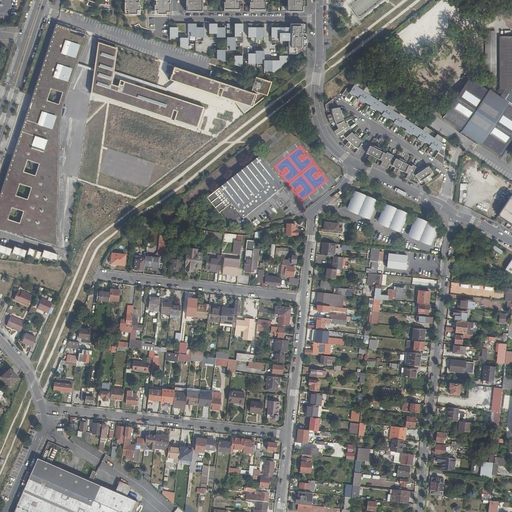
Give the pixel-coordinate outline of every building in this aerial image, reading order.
[(124,0),(125,14),(137,14),(137,10),(140,10),(140,5),(139,5),(138,0),(124,0)] [(170,14),(169,0),(156,0),(156,5),(154,5),(154,10),(158,10),(158,14),(170,14)] [(187,0),(187,11),(191,11),(208,11),(208,6),(202,6),(202,0),(223,0),(224,11),(235,11),(244,11),(244,6),(239,6),(239,2),(237,2),(237,0),(187,0)] [(303,11),(302,0),(252,0),(253,2),(251,2),(251,6),(246,6),(246,11),(266,11),(265,0),(287,0),(288,6),(281,6),(281,11),(299,11),(303,11)] [(85,14),(63,7),(62,6),(60,11),(77,17),(84,19),(85,14)] [(61,113),(67,89),(90,33),(90,32),(85,30),(56,20),(0,187),(0,227),(1,225),(3,225),(2,230),(14,234),(16,226),(19,226),(17,233),(20,234),(19,236),(31,240),(31,238),(38,240),(37,242),(43,244),(44,242),(55,245),(58,167),(57,167),(57,159),(44,155),(45,153),(58,157),(61,113)] [(178,37),(178,31),(181,31),(181,32),(186,31),(186,23),(175,23),(175,27),(170,27),(170,37),(178,37)] [(204,37),(204,27),(196,27),(196,23),(188,23),(188,36),(196,36),(196,37),(204,37)] [(225,37),(225,27),(217,27),(217,23),(209,23),(209,33),(217,33),(217,37),(225,37)] [(243,36),(243,23),(235,23),(235,36),(243,36)] [(264,40),(264,27),(252,27),(252,23),(248,23),(248,24),(249,24),(249,27),(248,27),(248,37),(256,37),(256,42),(258,42),(258,40),(264,40)] [(303,33),(303,23),(290,23),(290,27),(273,27),(273,23),(270,23),(270,27),(271,27),(271,37),(279,37),(279,40),(289,40),(289,54),(297,54),(307,45),(307,37),(303,36),(302,37),(302,33),(303,33)] [(499,88),(505,88),(511,88),(511,36),(499,36),(499,66),(499,88)] [(188,49),(188,37),(180,37),(180,47),(188,49)] [(235,50),(235,37),(227,37),(227,50),(235,50)] [(118,48),(99,42),(91,93),(197,128),(204,108),(121,80),(119,87),(113,84),(118,48)] [(264,60),(264,45),(262,45),(262,49),(256,49),(256,52),(248,52),(248,62),(264,62),(264,67),(274,72),(289,60),(289,55),(280,55),(280,60),(264,60)] [(225,61),(225,49),(217,49),(217,59),(225,61)] [(243,67),(243,55),(235,55),(235,64),(243,67)] [(256,94),(174,67),(170,80),(235,102),(244,114),(267,96),(272,82),(256,77),(251,91),(257,93),(256,94)] [(511,88),(505,88),(500,95),(490,89),(488,90),(469,77),(453,102),(443,117),(462,130),(461,131),(501,158),(511,140),(511,88)] [(405,118),(408,113),(402,109),(398,114),(393,110),(396,105),(392,103),(389,101),(386,106),(381,102),(384,97),(377,93),(374,98),(369,94),(372,90),(369,88),(365,86),(362,90),(357,87),(360,82),(357,80),(350,91),(347,89),(343,95),(346,97),(348,93),(351,95),(352,94),(358,97),(357,99),(363,103),(364,101),(370,105),(369,107),(375,111),(376,109),(382,113),(381,114),(387,118),(388,117),(394,120),(393,122),(399,126),(400,124),(406,128),(405,130),(411,134),(412,132),(418,136),(417,137),(423,141),(424,140),(430,144),(429,145),(435,149),(436,148),(439,149),(434,157),(444,163),(445,151),(446,148),(442,146),(444,143),(441,141),(444,136),(438,132),(435,137),(429,133),(432,128),(426,124),(422,129),(417,125),(420,120),(414,116),(410,121),(405,118)] [(87,137),(96,139),(100,126),(103,127),(100,136),(104,138),(108,125),(127,131),(130,121),(111,115),(114,106),(73,92),(65,114),(92,123),(87,137)] [(345,123),(344,120),(342,118),(344,117),(343,113),(342,110),(340,111),(339,107),(334,108),(332,99),(325,106),(326,106),(326,107),(326,108),(326,109),(326,110),(331,109),(332,113),(327,114),(328,115),(328,116),(328,117),(329,118),(329,119),(329,120),(330,120),(330,121),(330,122),(335,120),(337,124),(339,128),(335,131),(335,132),(336,132),(336,133),(337,133),(337,134),(337,135),(338,135),(338,136),(339,136),(339,137),(343,134),(346,137),(349,141),(346,144),(346,145),(347,146),(348,146),(348,147),(349,147),(349,148),(350,148),(350,149),(351,149),(351,150),(355,146),(358,148),(363,141),(360,139),(361,138),(355,133),(354,134),(353,133),(350,130),(351,128),(349,126),(347,122),(345,123)] [(108,125),(104,138),(123,144),(127,131),(108,125)] [(399,159),(393,156),(394,154),(387,151),(386,153),(380,150),(381,148),(375,145),(374,147),(371,145),(367,152),(370,154),(368,159),(375,162),(377,157),(383,160),(381,165),(388,168),(390,163),(396,166),(394,171),(401,174),(403,170),(409,172),(407,177),(410,179),(413,173),(416,174),(420,180),(424,178),(427,182),(433,178),(430,173),(433,171),(429,164),(425,167),(424,166),(421,168),(417,166),(417,165),(413,163),(412,165),(406,162),(407,161),(400,157),(399,159)] [(155,146),(148,167),(158,170),(165,150),(155,146)] [(236,213),(238,212),(243,218),(282,186),(259,157),(219,188),(207,197),(219,212),(221,211),(230,222),(238,216),(236,213)] [(88,170),(85,180),(129,195),(135,174),(100,162),(96,173),(88,170)] [(511,192),(497,218),(511,227),(511,192)] [(355,195),(352,203),(350,207),(348,211),(369,220),(373,210),(375,205),(376,204),(355,195)] [(406,217),(393,211),(386,208),(385,211),(379,224),(383,225),(399,232),(406,217)] [(437,230),(430,227),(417,221),(416,223),(410,237),(431,245),(435,236),(437,231),(437,230)] [(339,229),(340,225),(326,223),(325,231),(343,233),(343,230),(339,229)] [(298,225),(288,225),(287,228),(287,234),(287,235),(299,236),(299,230),(297,230),(298,225)] [(165,260),(168,227),(163,226),(162,232),(161,232),(158,253),(156,256),(156,258),(146,257),(146,259),(145,271),(145,272),(148,272),(148,269),(152,269),(152,267),(155,268),(159,268),(160,260),(165,260)] [(256,233),(252,234),(251,241),(249,241),(248,249),(248,248),(246,260),(247,260),(246,272),(251,273),(252,273),(252,270),(253,261),(254,249),(255,241),(256,233)] [(241,241),(234,240),(232,254),(239,255),(241,241)] [(336,257),(338,245),(323,243),(322,256),(334,257),(336,257)] [(0,252),(8,255),(10,249),(0,245),(0,252)] [(11,249),(10,253),(22,257),(25,251),(12,246),(11,249)] [(26,251),(24,255),(37,259),(39,252),(27,248),(26,251)] [(290,249),(286,248),(286,252),(281,251),(280,256),(289,256),(290,249)] [(52,261),(52,259),(55,260),(55,254),(42,249),(41,253),(39,257),(52,261)] [(201,269),(203,253),(197,253),(197,250),(189,249),(186,270),(193,271),(194,268),(201,269)] [(386,264),(405,266),(406,255),(388,252),(386,264)] [(112,265),(126,266),(127,255),(113,254),(112,265)] [(145,271),(146,259),(143,259),(143,257),(136,256),(135,270),(145,271)] [(220,272),(222,256),(218,256),(218,258),(208,257),(206,271),(220,272)] [(286,265),(297,266),(298,256),(292,256),(292,257),(290,256),(290,258),(289,258),(289,261),(287,261),(286,265)] [(344,258),(336,257),(334,257),(334,262),(335,262),(335,270),(342,270),(343,266),(344,258)] [(232,275),(239,276),(240,261),(225,259),(223,272),(232,273),(232,275)] [(171,271),(181,272),(182,261),(180,261),(173,260),(171,271)] [(368,269),(368,273),(372,273),(377,274),(378,263),(379,262),(374,261),(373,269),(368,269)] [(294,277),(295,267),(284,266),(283,276),(294,277)] [(335,270),(333,269),(328,269),(327,278),(336,279),(336,278),(337,274),(341,275),(342,275),(342,270),(335,270)] [(382,275),(377,274),(377,280),(375,299),(382,300),(386,300),(393,301),(393,297),(394,290),(389,289),(388,294),(380,294),(382,275)] [(281,279),(281,277),(268,276),(267,279),(266,284),(280,286),(281,282),(281,279)] [(345,296),(347,296),(348,290),(334,288),(335,283),(322,281),(321,289),(329,290),(329,294),(335,295),(344,296),(345,296)] [(403,298),(404,288),(398,287),(397,290),(396,298),(403,298)] [(111,290),(111,294),(110,301),(119,303),(121,291),(111,290)] [(420,304),(429,305),(431,293),(419,291),(418,304),(420,304)] [(18,292),(14,301),(29,307),(33,297),(22,293),(22,294),(18,292)] [(111,294),(98,292),(97,301),(101,302),(105,302),(105,305),(105,306),(109,307),(110,301),(111,294)] [(329,294),(320,293),(318,306),(325,306),(328,307),(328,303),(329,294)] [(344,296),(335,295),(329,294),(328,303),(328,307),(342,308),(344,296)] [(159,311),(160,299),(152,298),(150,310),(159,311)] [(42,299),(38,310),(49,314),(53,304),(42,299)] [(197,306),(198,305),(196,305),(197,299),(189,299),(187,310),(197,311),(197,306)] [(172,305),(173,300),(169,300),(169,302),(163,302),(162,314),(171,315),(171,314),(172,305)] [(461,300),(460,309),(474,310),(475,301),(461,300)] [(436,309),(436,306),(429,305),(420,304),(419,307),(418,314),(429,316),(429,309),(436,309)] [(182,306),(172,305),(171,314),(180,315),(182,306)] [(265,305),(260,305),(260,313),(263,313),(268,313),(268,310),(265,309),(265,305)] [(134,310),(134,307),(128,306),(127,320),(124,319),(124,321),(121,321),(120,332),(131,333),(133,318),(134,310)] [(205,307),(197,306),(197,311),(196,317),(208,319),(210,306),(205,306),(205,307)] [(215,307),(210,306),(208,319),(208,321),(220,322),(222,309),(215,309),(215,307)] [(279,315),(290,316),(291,308),(277,306),(276,314),(279,315)] [(234,315),(235,310),(222,308),(222,309),(220,322),(233,324),(234,315)] [(455,315),(455,321),(457,321),(466,322),(467,312),(462,312),(462,311),(454,311),(453,315),(455,315)] [(289,325),(290,316),(279,315),(279,318),(278,324),(289,325)] [(17,332),(21,334),(25,323),(11,318),(7,327),(18,332),(17,332)] [(138,319),(133,318),(131,333),(129,348),(130,348),(142,350),(143,345),(143,342),(136,341),(137,330),(138,325),(139,319),(138,319)] [(254,319),(246,318),(245,322),(236,321),(235,329),(244,330),(243,339),(252,340),(254,319)] [(328,323),(346,325),(347,321),(340,320),(330,319),(318,318),(317,327),(308,326),(308,329),(317,330),(327,331),(328,323)] [(466,322),(457,321),(456,332),(466,333),(466,331),(469,331),(470,329),(466,329),(467,322),(466,322)] [(78,337),(80,338),(81,330),(87,330),(88,329),(88,327),(79,326),(78,337)] [(279,327),(273,327),(273,332),(279,333),(278,338),(284,338),(285,328),(279,327)] [(425,342),(426,329),(414,328),(412,341),(415,341),(425,342)] [(82,338),(82,343),(92,344),(94,334),(91,334),(91,329),(88,329),(87,330),(81,330),(80,338),(82,338)] [(324,343),(324,344),(326,344),(328,344),(329,341),(325,340),(325,333),(321,332),(320,334),(316,334),(315,342),(324,343)] [(468,335),(456,333),(455,344),(467,345),(468,335)] [(22,344),(32,349),(36,340),(26,336),(22,344)] [(286,347),(287,341),(276,340),(275,352),(276,352),(284,353),(285,347),(286,347)] [(70,341),(67,348),(79,349),(79,348),(80,344),(80,343),(70,341)] [(369,349),(376,349),(377,341),(370,341),(369,345),(369,349)] [(425,342),(415,341),(414,350),(424,351),(425,342)] [(314,351),(306,350),(305,355),(321,356),(324,357),(326,344),(324,344),(315,343),(314,351)] [(466,347),(454,346),(453,354),(465,355),(466,347)] [(83,363),(89,363),(90,355),(91,351),(89,351),(84,350),(83,350),(83,354),(79,354),(79,361),(83,361),(83,363)] [(284,363),(284,353),(276,352),(275,362),(284,363)] [(421,354),(410,353),(409,366),(419,367),(421,354)] [(324,357),(321,356),(320,364),(327,365),(327,364),(332,364),(333,361),(337,361),(337,358),(324,357)] [(152,373),(154,358),(149,358),(149,362),(134,360),(133,371),(152,373)] [(216,365),(228,367),(229,359),(226,359),(216,358),(216,363),(216,365)] [(228,367),(228,372),(232,372),(235,373),(236,364),(232,364),(232,360),(229,359),(228,367)] [(450,371),(473,373),(474,363),(451,360),(450,371)] [(283,374),(284,365),(274,364),(273,373),(283,374)] [(493,384),(495,367),(485,366),(483,383),(493,384)] [(404,368),(403,378),(416,379),(417,369),(404,368)] [(10,369),(1,377),(9,386),(18,378),(10,369)] [(360,383),(365,383),(366,374),(353,372),(352,375),(361,376),(360,383)] [(280,384),(281,378),(268,376),(266,390),(277,392),(278,384),(280,384)] [(502,389),(511,390),(511,383),(511,377),(507,377),(504,376),(502,389)] [(54,391),(64,392),(66,381),(57,380),(57,383),(55,383),(54,391)] [(319,391),(320,381),(310,380),(309,385),(311,385),(310,390),(319,391)] [(66,381),(64,392),(70,393),(69,395),(68,399),(73,400),(74,389),(72,389),(73,382),(66,381)] [(103,398),(102,400),(103,400),(103,401),(109,401),(110,392),(111,384),(103,383),(102,391),(101,398),(103,398)] [(462,384),(450,383),(450,388),(450,394),(459,395),(460,386),(462,386),(462,384)] [(124,401),(125,390),(122,389),(122,386),(115,385),(115,389),(112,388),(111,401),(116,401),(116,400),(124,401)] [(381,400),(395,402),(396,390),(383,388),(381,400)] [(492,400),(501,401),(502,392),(502,389),(494,388),(492,400)] [(148,401),(161,402),(161,401),(162,391),(150,390),(148,401)] [(169,403),(173,404),(174,395),(175,391),(162,390),(162,391),(161,401),(169,402),(169,403)] [(230,392),(229,402),(239,403),(239,405),(243,405),(245,393),(230,392)] [(187,396),(186,405),(191,405),(191,403),(198,404),(200,394),(187,393),(187,396)] [(322,394),(312,393),(310,405),(318,406),(320,406),(322,394)] [(86,401),(85,403),(94,404),(95,398),(95,395),(86,394),(86,397),(86,401)] [(180,411),(185,411),(186,405),(187,396),(174,395),(173,404),(173,409),(177,409),(180,410),(180,411)] [(507,427),(511,427),(511,395),(504,395),(503,408),(509,408),(507,427)] [(137,396),(133,396),(133,397),(127,397),(126,405),(137,406),(138,402),(136,402),(137,398),(137,396)] [(212,396),(210,409),(220,410),(221,399),(217,398),(217,396),(212,396)] [(200,407),(209,408),(210,398),(201,397),(200,407)] [(494,412),(500,413),(501,401),(492,400),(492,406),(487,406),(486,412),(494,412)] [(266,401),(266,407),(269,408),(268,415),(272,416),(272,417),(273,419),(274,420),(276,420),(278,419),(279,417),(278,415),(280,402),(269,401),(266,401)] [(264,403),(252,402),(251,412),(262,413),(264,403)] [(403,411),(419,413),(420,404),(410,403),(403,403),(403,411)] [(310,405),(308,405),(306,417),(310,417),(317,418),(318,406),(310,405)] [(461,419),(461,418),(462,412),(462,410),(452,409),(451,418),(461,419)] [(351,411),(350,421),(358,422),(359,412),(351,411)] [(415,427),(416,417),(407,416),(406,427),(415,427)] [(319,418),(317,418),(310,417),(309,424),(305,424),(305,429),(318,431),(319,418)] [(470,422),(459,421),(458,431),(469,432),(470,422)] [(103,426),(103,425),(95,424),(94,434),(102,435),(103,426)] [(109,426),(103,426),(102,435),(100,450),(104,453),(106,442),(107,442),(109,426)] [(406,440),(407,428),(392,426),(391,439),(403,440),(406,440)] [(126,438),(127,428),(118,427),(117,439),(119,439),(118,443),(125,444),(126,438)] [(330,432),(318,431),(305,429),(298,429),(297,440),(308,441),(308,435),(312,436),(313,434),(329,436),(330,432)] [(442,432),(437,431),(436,441),(445,442),(445,439),(446,440),(447,435),(442,435),(442,432)] [(94,434),(87,433),(86,442),(90,444),(91,441),(91,436),(94,436),(94,434)] [(156,449),(157,436),(147,435),(147,440),(146,445),(150,445),(150,449),(156,450),(156,449)] [(168,450),(170,436),(162,435),(162,437),(157,436),(156,449),(168,450)] [(130,446),(131,438),(126,438),(125,449),(128,450),(130,450),(130,455),(129,459),(135,459),(136,447),(136,446),(130,446)] [(136,447),(135,459),(139,459),(140,446),(146,447),(146,445),(147,440),(138,439),(137,444),(138,445),(138,447),(136,447)] [(205,450),(206,440),(198,439),(196,453),(205,454),(205,450)] [(234,450),(244,451),(244,448),(245,445),(245,440),(233,439),(232,443),(231,450),(231,453),(233,453),(234,450)] [(403,444),(403,440),(391,439),(390,451),(400,452),(401,444),(403,444)] [(212,441),(206,440),(205,450),(215,451),(216,443),(212,443),(212,441)] [(254,450),(254,444),(254,442),(250,441),(251,440),(246,440),(245,445),(244,448),(244,451),(244,453),(253,453),(254,450)] [(231,450),(232,443),(220,442),(218,455),(222,455),(222,452),(231,453),(231,450)] [(276,452),(277,443),(269,442),(268,451),(276,452)] [(440,453),(445,453),(446,445),(436,444),(435,455),(440,455),(440,453)] [(179,458),(180,451),(181,449),(169,447),(168,458),(175,459),(175,462),(175,463),(179,464),(179,458)] [(192,464),(193,448),(189,447),(188,452),(180,451),(179,458),(182,459),(182,461),(187,461),(187,464),(192,464)] [(310,455),(317,456),(318,448),(304,447),(304,449),(303,454),(310,455)] [(411,464),(412,455),(399,453),(398,463),(411,464)] [(455,459),(436,457),(436,461),(441,462),(441,469),(449,470),(449,469),(454,469),(455,459)] [(497,458),(494,457),(494,463),(492,475),(497,476),(498,472),(499,472),(499,465),(507,466),(507,459),(497,458)] [(303,462),(300,461),(299,472),(309,473),(310,463),(310,462),(310,458),(304,458),(303,462)] [(136,511),(140,503),(128,498),(116,492),(93,483),(97,473),(94,471),(90,481),(38,459),(15,511),(136,511)] [(269,477),(273,477),(275,462),(265,461),(263,476),(269,477)] [(482,462),(480,478),(492,480),(492,475),(494,463),(489,462),(482,462)] [(254,472),(255,467),(251,466),(251,471),(242,470),(241,474),(245,474),(254,475),(254,472)] [(398,466),(397,477),(403,478),(403,476),(408,477),(409,467),(398,466)] [(143,476),(144,468),(134,467),(133,471),(143,476)] [(353,485),(360,486),(361,473),(359,473),(354,472),(353,485)] [(152,483),(152,479),(146,474),(144,477),(152,483)] [(268,488),(269,477),(263,476),(261,476),(260,487),(268,488)] [(401,486),(406,486),(406,483),(408,483),(408,479),(400,478),(400,482),(401,483),(401,486)] [(432,478),(430,494),(443,495),(444,479),(432,478)] [(120,482),(116,492),(128,498),(132,487),(120,482)] [(360,489),(361,486),(360,486),(353,485),(352,492),(351,498),(357,498),(358,488),(360,489)] [(409,491),(394,489),(393,496),(394,496),(394,502),(406,503),(407,495),(408,496),(409,491)] [(255,500),(268,502),(269,493),(261,492),(261,493),(260,496),(256,495),(255,500)] [(310,506),(312,493),(308,493),(299,492),(298,492),(298,496),(301,496),(300,500),(296,500),(295,504),(298,504),(310,506)] [(256,511),(266,511),(268,502),(255,500),(253,500),(253,502),(257,503),(256,511)] [(496,511),(498,501),(492,500),(490,500),(488,511),(496,511)] [(376,510),(377,503),(369,502),(369,510),(376,510)]
